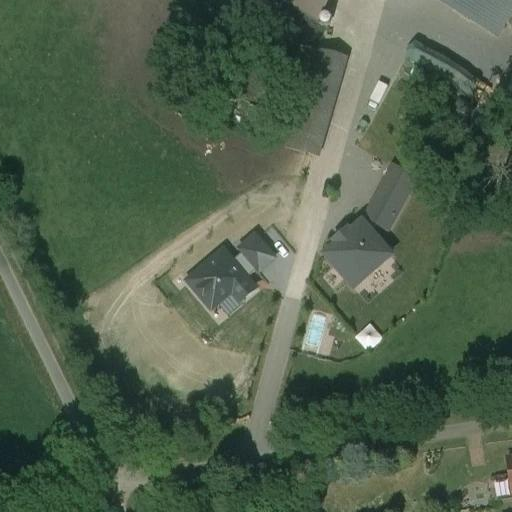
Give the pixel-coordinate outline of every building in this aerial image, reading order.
[(331,0),(274,0),(317,24),(331,0)] [(432,0),(497,40),(505,27),(462,0),(432,0)] [(511,15),(511,0),(462,0),(505,27),(511,15)] [(348,62),(311,52),(294,114),(331,124),(348,62)] [(373,208),(396,220),(417,182),(394,169),(373,208)] [(396,220),(373,208),(365,222),(378,228),(388,234),(396,220)] [(365,222),(362,226),(372,237),(378,228),(365,222)] [(326,258),(355,291),(391,258),(372,237),(362,226),(350,236),(348,234),(336,245),(338,248),(326,258)]
